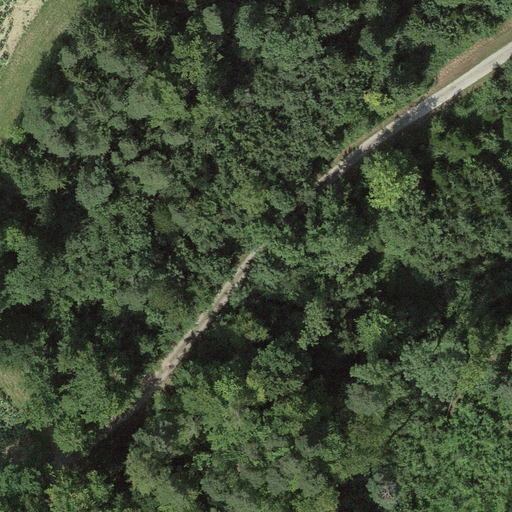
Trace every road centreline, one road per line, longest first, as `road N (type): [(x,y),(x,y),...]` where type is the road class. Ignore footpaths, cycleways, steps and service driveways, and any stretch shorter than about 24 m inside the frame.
road 1 (track): [(511,50),(360,152),(71,450),(22,489)]
road 2 (track): [(71,450),(0,326)]
